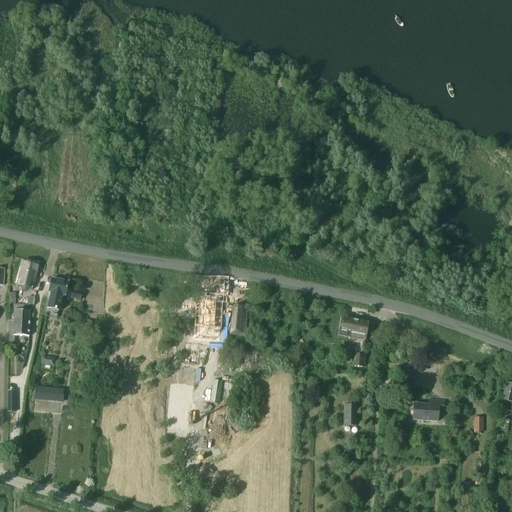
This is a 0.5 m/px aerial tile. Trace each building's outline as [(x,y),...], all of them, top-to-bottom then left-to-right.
[(28,289),(30,282),(34,283),(38,266),(24,262),(17,286),(28,289)] [(69,283),(52,279),(49,293),(51,293),(47,309),(59,312),(62,296),(66,297),(69,283)] [(224,304),(224,296),(225,281),(198,280),(197,295),(196,295),(194,341),(214,342),(214,333),(222,332),(223,304),(224,304)] [(81,302),(83,292),(72,290),(70,299),(81,302)] [(230,337),(247,338),(249,308),(232,306),(230,337)] [(14,343),(15,337),(29,337),(30,311),(14,310),(14,321),(9,321),(8,343),(14,343)] [(349,344),(354,345),(353,367),(363,368),(364,346),(365,341),(368,324),(342,319),(339,336),(350,338),(349,344)] [(91,329),(93,321),(84,320),(83,328),(91,329)] [(54,367),(55,359),(42,356),(40,364),(54,367)] [(196,370),(176,368),(174,388),(194,390),(196,370)] [(211,403),(219,404),(222,382),(213,380),(209,403),(211,403)] [(510,415),(511,407),(511,384),(506,384),(502,401),(500,409),(502,409),(501,413),(510,415)] [(63,402),(64,390),(36,388),(35,399),(63,402)] [(169,435),(209,437),(211,403),(170,401),(169,435)] [(439,411),(443,412),(444,403),(429,402),(429,406),(414,405),(413,421),(438,423),(439,411)] [(343,426),(357,427),(358,406),(344,405),(343,426)] [(474,433),(483,433),(483,419),(474,419),(474,433)] [(501,430),(508,431),(509,421),(502,420),(501,430)]
